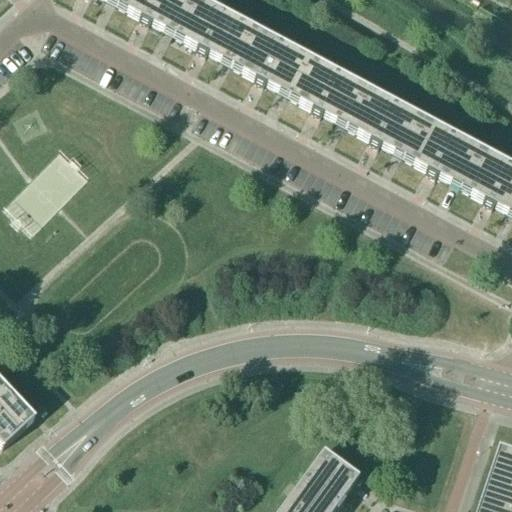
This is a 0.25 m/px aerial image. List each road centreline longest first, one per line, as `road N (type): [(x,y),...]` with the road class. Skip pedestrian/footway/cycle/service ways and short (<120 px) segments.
road 1 (residential): [(511,270),(38,16),(0,50)]
road 2 (secondary): [(11,511),(148,386),(213,357),(332,345),(385,357)]
